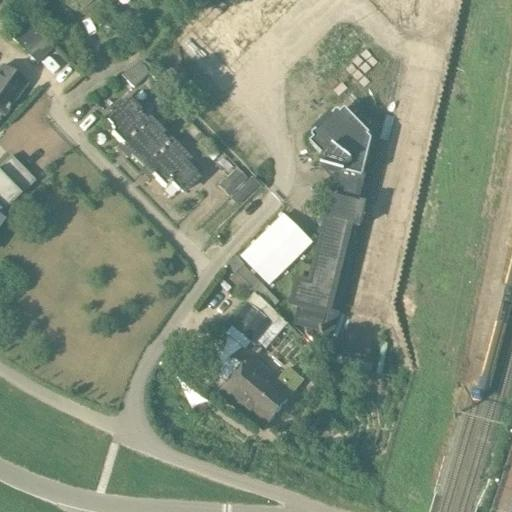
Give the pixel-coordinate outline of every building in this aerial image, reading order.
[(320,0),(312,0),(306,7),(324,25),(334,16),(357,40),(362,36),(366,40),(378,28),(374,24),(375,22),(354,0),(336,0),(328,8),(320,0)] [(354,0),(375,22),(393,5),(387,0),(354,0)] [(301,22),(284,38),(315,70),(320,65),(325,69),(337,57),(315,34),(324,25),(306,7),(296,17),(301,22)] [(37,65),(53,49),(28,24),(11,40),(37,65)] [(262,50),(251,60),(269,79),(279,69),(301,92),(313,80),(309,76),(315,70),(284,38),(267,55),(262,50)] [(252,82),(235,99),(266,130),(270,125),(275,129),(287,117),(259,89),(269,79),(251,60),(241,71),(252,82)] [(142,61),(121,76),(133,89),(152,71),(142,61)] [(0,70),(0,121),(4,118),(27,85),(2,67),(0,70)] [(155,103),(153,105),(161,114),(164,111),(178,96),(170,88),(155,103)] [(212,110),(201,120),(219,139),(230,129),(252,151),(264,140),(260,135),(266,130),(235,99),(218,116),(212,110)] [(121,147),(121,148),(126,143),(127,145),(151,122),(129,100),(122,108),(118,104),(111,111),(115,115),(107,122),(112,128),(111,129),(114,131),(113,132),(114,132),(112,134),(123,145),(121,147)] [(337,180),(315,270),(301,266),(291,306),(300,308),(296,325),(323,332),(322,334),(333,337),(339,314),(330,312),(351,227),(360,229),(365,205),(357,203),(363,179),(364,178),(373,142),(369,138),(370,137),(345,111),(341,115),(340,114),(337,113),(313,136),(312,139),(314,141),(310,145),(325,161),(324,167),(337,180)] [(143,170),(144,171),(172,144),(151,122),(127,145),(126,143),(121,148),(129,156),(134,152),(148,166),(143,170)] [(183,131),(199,147),(206,141),(190,124),(183,131)] [(405,180),(419,181),(421,144),(408,143),(405,180)] [(189,161),(172,144),(144,171),(152,179),(154,176),(166,189),(171,184),(179,192),(181,190),(183,192),(185,192),(196,181),(196,179),(195,177),(197,175),(186,164),(189,161)] [(0,214),(2,217),(36,182),(11,157),(0,167),(0,214)] [(236,170),(218,188),(228,198),(247,180),(236,170)] [(235,275),(236,275),(243,267),(244,266),(235,257),(226,266),(235,275)] [(259,297),(272,310),(279,303),(267,290),(266,290),(243,267),(236,275),(259,297)] [(255,347),(274,325),(247,302),(228,325),(255,347)] [(359,317),(352,359),(363,361),(370,318),(359,317)] [(263,431),(303,382),(289,370),(280,381),(250,357),(219,395),(263,431)]
